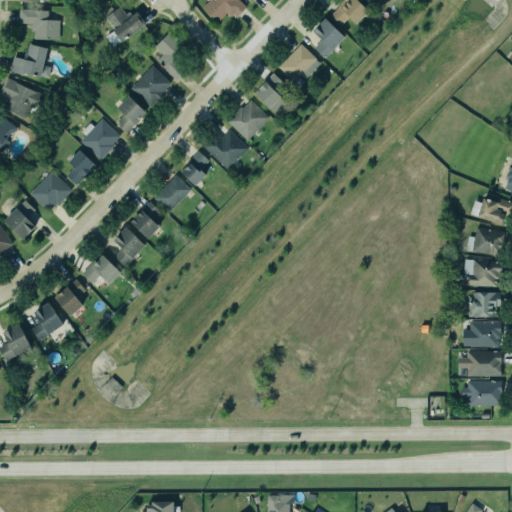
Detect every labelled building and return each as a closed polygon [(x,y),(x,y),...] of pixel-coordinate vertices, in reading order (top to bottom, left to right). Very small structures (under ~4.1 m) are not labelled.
[(246,6),(239,0),(206,0),(201,6),(218,21),(228,11),(235,18),(246,6)] [(342,0),(330,14),(341,25),(349,17),(356,23),(368,10),(357,0),(342,0)] [(146,24),(136,10),(127,16),(119,4),(104,14),(114,29),(105,36),(113,47),(146,24)] [(18,7),(47,9),(47,18),(58,19),(57,39),(32,38),(33,30),(29,30),(30,22),(17,22),(18,7)] [(323,18),(343,37),(323,57),(312,47),(320,38),(311,30),(323,18)] [(162,54),(156,60),(176,78),(185,69),(176,61),(186,50),(167,33),(154,47),(162,54)] [(12,55),(22,58),(24,51),(25,52),(27,42),(46,47),(40,76),(9,69),(12,55)] [(278,65),(294,82),(300,76),(304,80),(321,64),(301,43),(278,65)] [(171,83),(152,65),(130,87),(150,106),(171,83)] [(251,92),(272,112),(283,100),(273,90),(282,81),(271,71),(251,92)] [(0,91),(0,94),(6,97),(2,108),(29,118),(39,91),(5,78),(0,91)] [(117,107),(124,113),(116,122),(126,132),(146,111),(128,95),(117,107)] [(226,120),(240,106),(241,108),(249,99),(268,117),(245,139),(226,120)] [(0,151),(1,152),(10,140),(8,138),(17,127),(0,113),(0,151)] [(118,135),(100,117),(92,126),(88,121),(79,130),(83,134),(78,140),(98,159),(112,145),(110,144),(118,135)] [(201,145),(214,132),(220,137),(228,129),(247,147),(226,169),(201,145)] [(68,161),(74,166),(66,175),(76,185),(95,164),(79,149),(68,161)] [(206,174),(200,168),(209,160),(199,151),(180,171),(195,185),(206,174)] [(511,191),(511,163),(501,186),(511,191)] [(49,212),(71,189),(51,170),(29,193),(49,212)] [(168,212),(191,190),(176,174),(153,196),(168,212)] [(502,213),(499,223),(475,216),(481,197),(496,202),(498,197),(511,201),(511,205),(509,216),(502,213)] [(2,220),(23,199),(33,209),(25,217),(34,226),(21,239),(2,220)] [(129,221),(146,238),(158,226),(150,219),(158,210),(148,201),(129,221)] [(0,254),(0,226),(11,243),(1,250),(3,252),(0,254)] [(474,226),(472,236),(466,235),(464,250),(501,256),(505,231),(474,226)] [(112,240),(124,227),(143,244),(123,265),(112,255),(120,247),(112,240)] [(120,272),(102,254),(82,274),(92,283),(100,275),(109,283),(120,272)] [(501,261),(464,260),(463,285),(500,286),(501,261)] [(85,289),(75,278),(54,298),(70,316),(83,305),(76,297),(85,289)] [(500,292),(469,291),(469,316),(499,317),(500,292)] [(38,339),(63,325),(49,302),(33,311),(40,322),(31,327),(38,339)] [(467,320),(498,320),(499,338),(496,338),(496,345),(468,345),(461,345),(461,328),(467,328),(467,320)] [(0,352),(3,360),(30,349),(20,324),(2,331),(7,343),(0,345),(0,352)] [(464,350),(464,358),(467,358),(467,365),(465,365),(465,375),(499,375),(499,350),(464,350)] [(465,405),(500,405),(500,399),(498,399),(498,390),(499,390),(499,380),(465,380),(465,386),(459,386),(459,396),(465,396),(465,405)] [(267,511),(288,511),(289,503),(295,503),(295,495),(267,495),(267,511)] [(172,501),(172,511),(140,511),(140,510),(145,510),(145,504),(149,504),(149,501),(172,501)]
